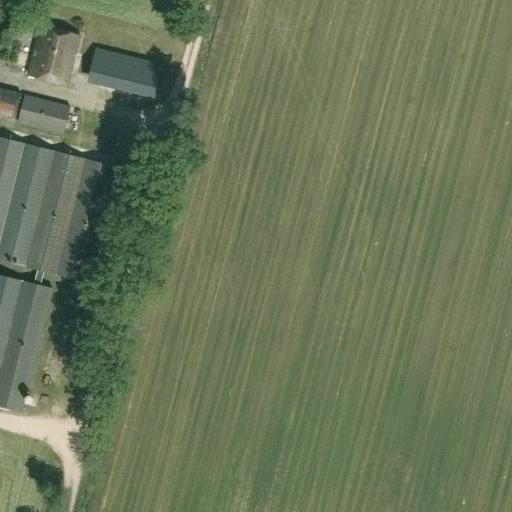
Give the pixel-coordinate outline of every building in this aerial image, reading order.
[(29,75),(68,85),(80,35),(41,26),(29,75)] [(104,85),(115,47),(89,40),(79,78),(104,85)] [(21,94),(0,88),(0,114),(15,118),(21,94)] [(70,107),(25,95),(18,122),(63,134),(70,107)] [(115,168),(54,152),(0,138),(0,259),(86,282),(115,168)] [(0,274),(0,406),(21,411),(53,287),(0,274)] [(0,498),(13,447),(0,443),(0,498)]
